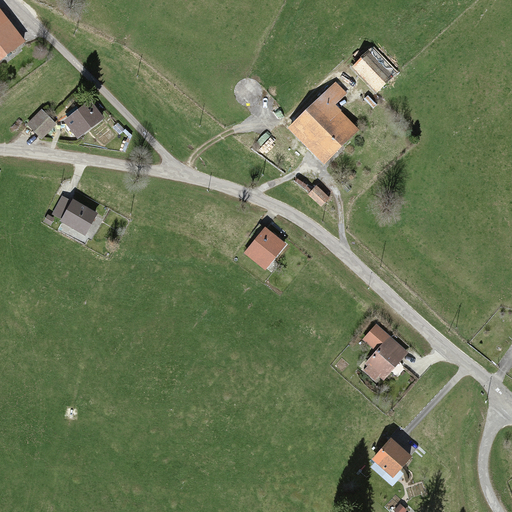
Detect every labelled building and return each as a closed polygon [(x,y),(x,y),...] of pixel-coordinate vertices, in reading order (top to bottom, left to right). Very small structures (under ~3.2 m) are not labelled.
[(0,20),(0,57),(18,42),(0,20)] [(364,53),(351,67),(375,89),(387,76),(364,53)] [(333,83),(286,125),(319,164),(352,135),(331,111),(346,98),(333,83)] [(86,103),(64,121),(77,137),(100,120),(86,103)] [(38,111),(26,124),(41,139),(54,126),(38,111)] [(329,199),(315,187),(306,197),(320,209),(329,199)] [(94,214),(70,201),(59,221),(84,234),(94,214)] [(260,230),(243,252),(264,268),(281,247),(260,230)] [(376,328),(371,335),(377,341),(383,334),(376,328)] [(365,364),(383,379),(405,352),(386,337),(365,364)] [(411,457),(390,439),(372,459),(392,477),(411,457)]
